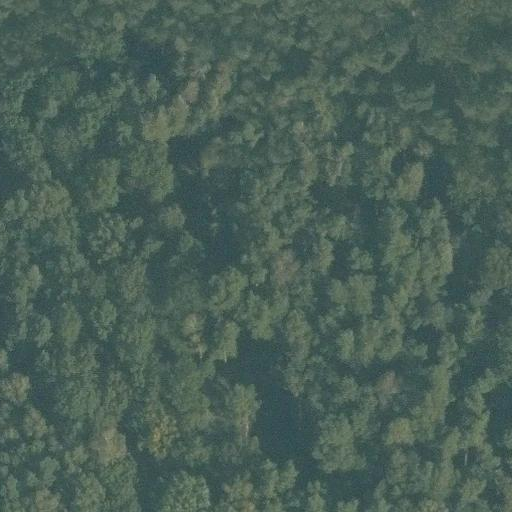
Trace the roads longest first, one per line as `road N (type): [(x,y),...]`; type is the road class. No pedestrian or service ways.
road 1 (track): [(0,239),(170,176),(475,115)]
road 2 (track): [(475,115),(400,0)]
